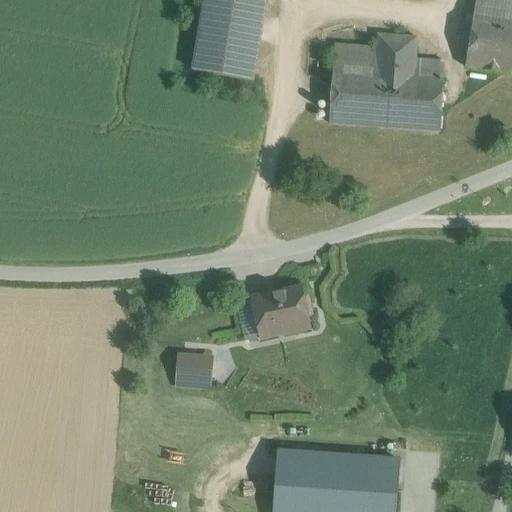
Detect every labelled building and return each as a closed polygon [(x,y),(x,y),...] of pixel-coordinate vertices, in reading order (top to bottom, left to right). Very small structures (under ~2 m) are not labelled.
[(266,2),(251,0),(205,0),(194,72),(253,81),(266,2)] [(511,0),(477,0),(475,15),(511,21),(511,0)] [(511,21),(475,15),(466,67),(511,74),(511,21)] [(445,62),(416,60),(417,38),(378,35),(377,48),(335,45),(331,112),(330,124),(440,131),(442,104),(445,62)] [(300,289),(254,299),(262,337),(308,327),(303,304),(308,303),(306,291),(301,292),(300,289)] [(254,299),(240,302),(248,340),(262,337),(254,299)] [(211,361),(180,358),(177,386),(209,388),(211,361)] [(397,469),(297,466),(295,511),(395,511),(396,484),(397,469)]
